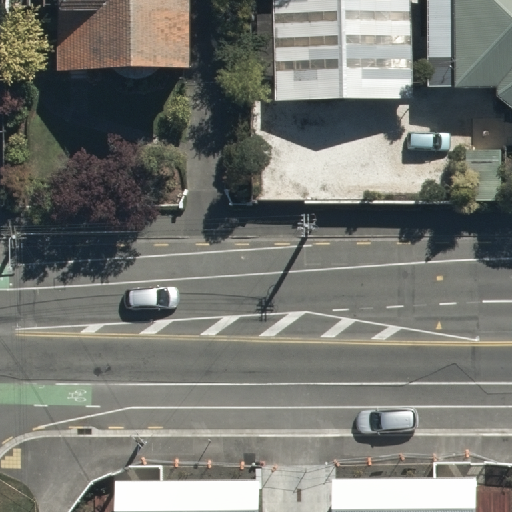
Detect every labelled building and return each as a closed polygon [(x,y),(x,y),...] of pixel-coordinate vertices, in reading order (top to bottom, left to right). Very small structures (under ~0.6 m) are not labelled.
[(54,0),(54,55),(187,56),(187,0),(54,0)] [(413,0),(272,0),(272,97),(413,98),(413,0)] [(511,0),(426,0),(428,74),(494,71),(494,81),(508,98),(511,98),(511,0)] [(478,511),(478,476),(331,478),(331,511),(478,511)] [(261,511),(261,481),(116,481),(116,511),(261,511)]
